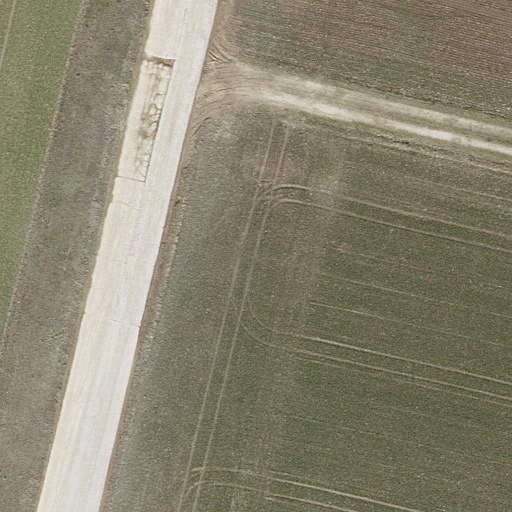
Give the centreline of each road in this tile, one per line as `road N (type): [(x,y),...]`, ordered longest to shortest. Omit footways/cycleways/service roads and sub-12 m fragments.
road 1 (track): [(68,511),(189,0)]
road 2 (track): [(175,59),(511,138)]
